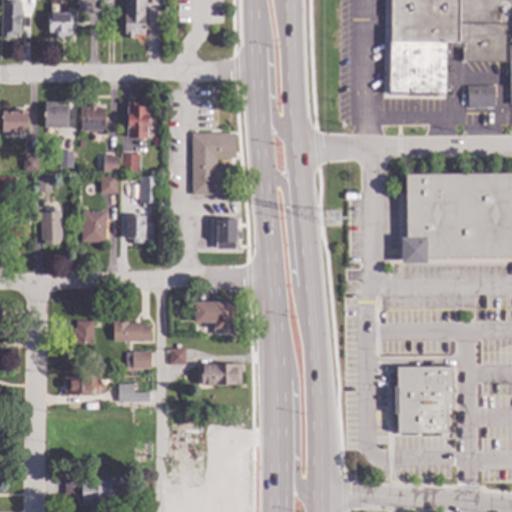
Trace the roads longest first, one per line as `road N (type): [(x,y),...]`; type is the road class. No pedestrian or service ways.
road 1 (primary): [(317,511),(286,0)]
road 2 (primary): [(252,0),(276,359),(276,496)]
road 3 (residential): [(270,285),(0,285)]
road 4 (residential): [(254,74),(0,76)]
road 5 (residential): [(35,285),(32,511)]
road 6 (residential): [(511,146),(293,147)]
road 7 (primary): [(310,346),(292,288),(283,191),(261,177)]
road 8 (primary): [(274,344),(292,383),(296,484),(317,497)]
road 9 (primary): [(252,15),(267,47),(271,113),(293,147)]
